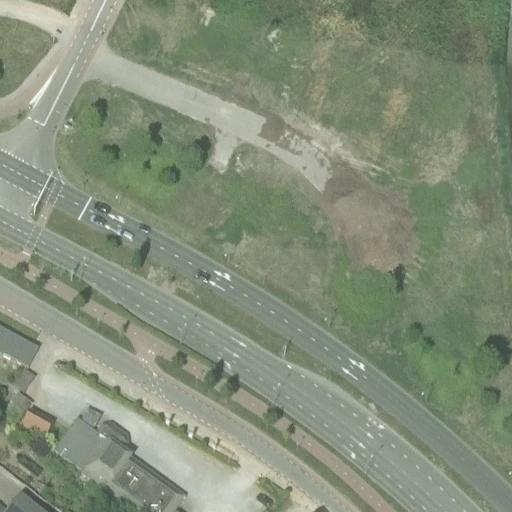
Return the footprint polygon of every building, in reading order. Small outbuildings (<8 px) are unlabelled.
[(0,333),(0,356),(26,371),(36,354),(0,333)] [(23,396),(34,381),(23,373),(12,388),(23,396)] [(44,442),(51,428),(28,415),(21,428),(44,442)] [(126,448),(125,440),(108,428),(100,430),(94,439),(76,425),(52,458),(80,477),(129,511),(173,511),(182,501),(120,456),(126,448)] [(29,511),(17,503),(9,511),(29,511)]
